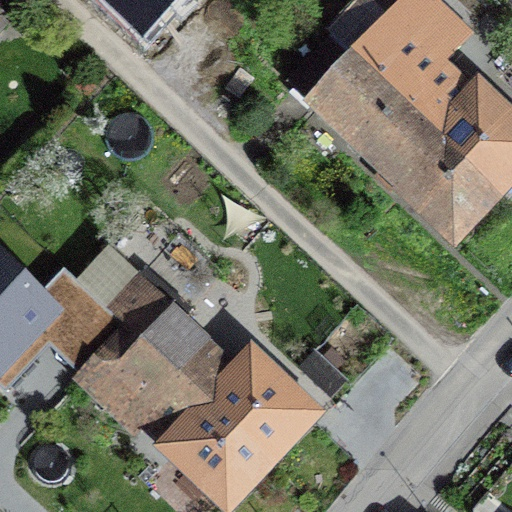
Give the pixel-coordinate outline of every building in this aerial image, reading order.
[(172,0),(108,0),(143,32),(172,0)] [(462,227),(495,193),(507,204),(511,199),(511,113),(487,90),(471,107),(458,95),(435,72),(469,37),(430,0),(413,0),(356,60),(334,40),(291,85),(452,238),(462,227)] [(0,19),(0,47),(14,32),(0,19)] [(0,390),(61,325),(0,268),(0,390)] [(226,511),(228,511),(316,418),(248,355),(236,368),(226,359),(179,315),(186,308),(145,270),(108,309),(130,330),(85,380),(155,445),(226,511)]
